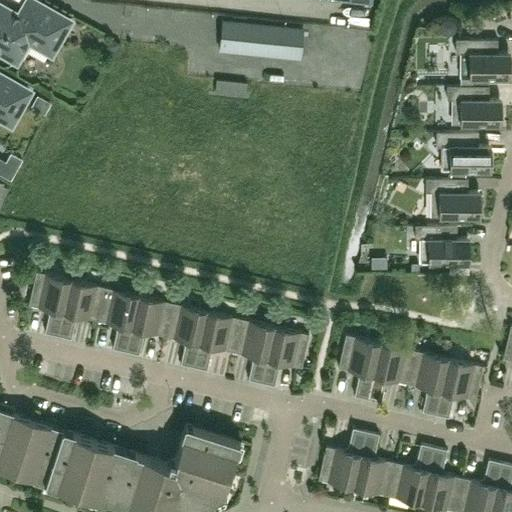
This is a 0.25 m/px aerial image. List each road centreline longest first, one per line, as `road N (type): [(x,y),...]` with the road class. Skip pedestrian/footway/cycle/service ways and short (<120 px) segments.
road 1 (residential): [(2,336),(15,388),(121,421),(153,404),(161,375)]
road 2 (residential): [(477,442),(287,403)]
road 3 (residential): [(161,375),(2,336)]
road 4 (residential): [(511,163),(486,266),(500,294)]
road 5 (residential): [(287,403),(161,375)]
